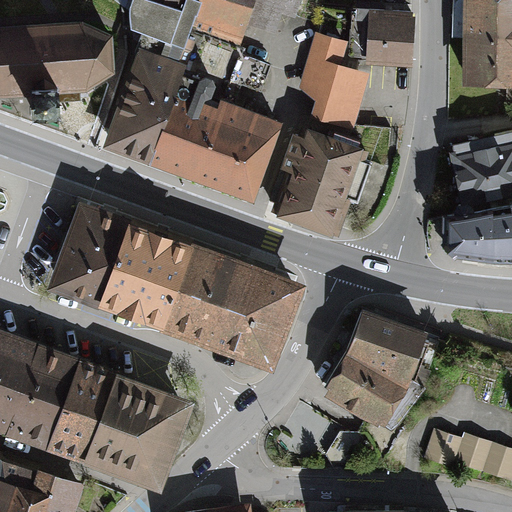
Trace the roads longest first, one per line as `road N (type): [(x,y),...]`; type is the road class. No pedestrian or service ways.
road 1 (primary): [(0,138),(341,262)]
road 2 (residential): [(505,511),(447,495),(304,489),(246,474),(216,452)]
road 3 (residential): [(0,289),(176,352),(245,423)]
road 4 (residential): [(433,0),(433,93),(392,276)]
road 5 (unclassified): [(245,423),(285,379),(341,262)]
road 6 (primary): [(392,276),(511,295)]
